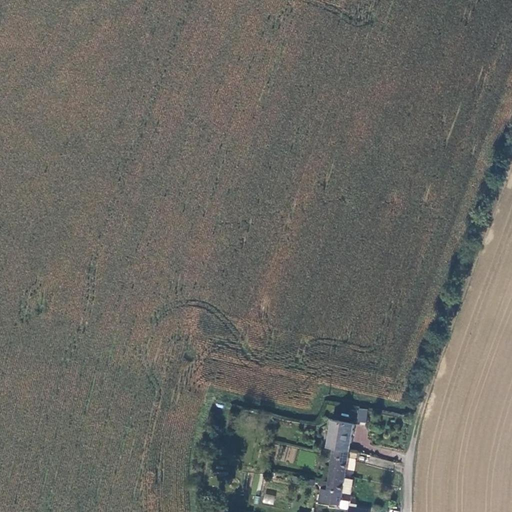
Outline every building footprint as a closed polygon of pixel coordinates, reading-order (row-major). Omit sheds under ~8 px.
[(366,423),(367,409),(337,406),(336,420),(366,423)] [(353,424),(334,421),(329,449),(332,449),(349,452),(353,424)] [(326,492),(320,491),(318,503),(339,506),(349,452),(332,449),(327,483),(326,492)] [(350,452),(348,470),(354,471),(356,453),(350,452)] [(320,491),(326,492),(327,483),(317,482),(316,490),(320,491)] [(262,502),(273,505),(275,496),(264,494),(262,502)] [(341,499),(339,509),(347,510),(349,501),(341,499)]
